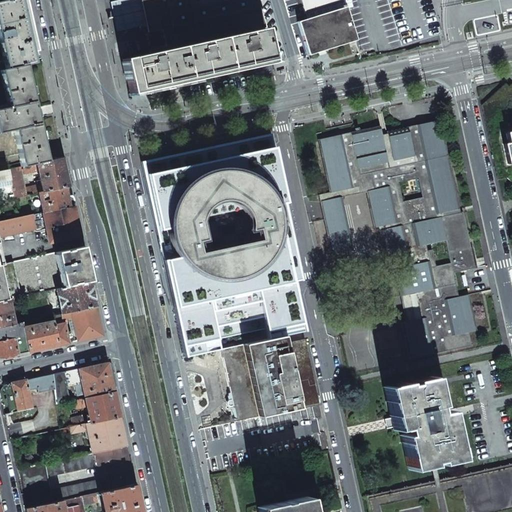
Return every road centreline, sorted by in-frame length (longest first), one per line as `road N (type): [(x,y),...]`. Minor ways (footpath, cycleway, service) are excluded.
road 1 (residential): [(275,93),(355,511)]
road 2 (residential): [(202,511),(118,132)]
road 3 (residential): [(453,53),(511,315)]
road 4 (secondary): [(76,142),(121,346)]
road 5 (secondary): [(121,346),(156,511)]
road 6 (residential): [(275,93),(118,132)]
road 7 (residential): [(453,53),(298,87)]
road 8 (secondary): [(45,0),(76,142)]
road 9 (residential): [(118,132),(91,0)]
road 10 (residential): [(0,372),(121,346)]
